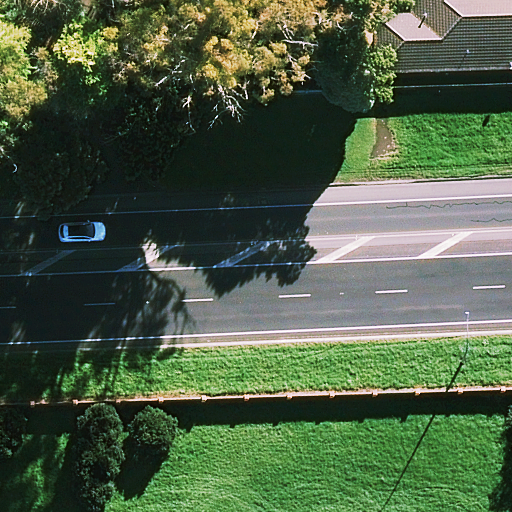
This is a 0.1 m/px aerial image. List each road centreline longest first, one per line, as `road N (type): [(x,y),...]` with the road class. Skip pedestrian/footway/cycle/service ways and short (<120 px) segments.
road 1 (trunk): [(511,290),(177,305),(78,264)]
road 2 (trunk): [(78,264),(183,225),(511,211)]
